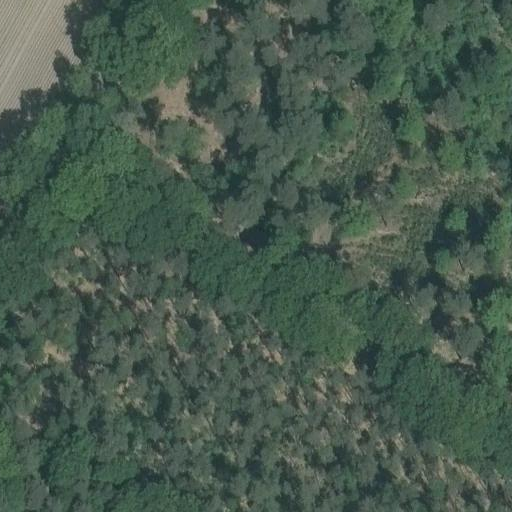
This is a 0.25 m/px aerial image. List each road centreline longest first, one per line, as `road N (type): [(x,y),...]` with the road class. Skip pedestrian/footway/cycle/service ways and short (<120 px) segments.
road 1 (unknown): [(511,450),(312,323),(52,179)]
road 2 (track): [(511,407),(69,149)]
road 3 (track): [(152,0),(0,269)]
